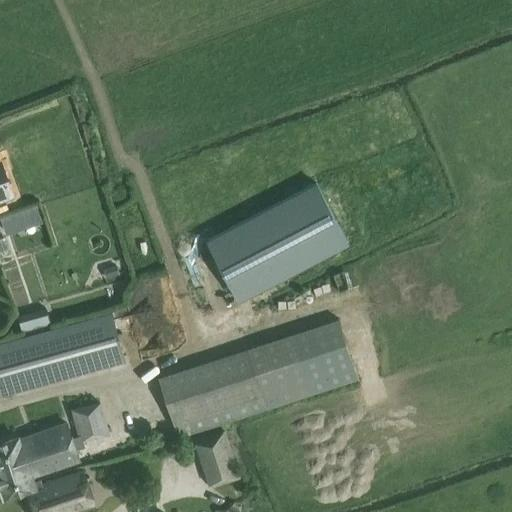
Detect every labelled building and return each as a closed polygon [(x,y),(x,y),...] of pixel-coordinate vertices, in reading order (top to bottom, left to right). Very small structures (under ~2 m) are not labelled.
[(0,198),(12,194),(0,161),(0,198)] [(212,238),(243,299),(353,243),(322,182),(212,238)] [(41,222),(35,205),(0,216),(0,220),(5,235),(41,222)] [(25,300),(20,273),(34,270),(31,258),(13,262),(8,238),(0,240),(0,248),(11,303),(25,300)] [(102,269),(105,280),(119,276),(116,266),(102,269)] [(22,332),(51,324),(46,308),(17,316),(22,332)] [(0,397),(124,362),(111,313),(0,343),(0,397)] [(358,381),(338,319),(158,377),(178,439),(358,381)] [(79,442),(110,434),(101,401),(71,409),(79,442)] [(82,461),(70,425),(20,441),(19,439),(0,444),(0,471),(31,464),(31,467),(34,466),(37,476),(82,461)] [(194,439),(211,489),(241,478),(224,429),(194,439)] [(31,464),(0,471),(0,494),(2,500),(24,493),(30,511),(79,511),(91,508),(78,471),(43,483),(41,479),(36,481),(34,477),(37,476),(34,466),(31,467),(31,464)] [(214,509),(215,511),(238,511),(235,502),(214,509)]
